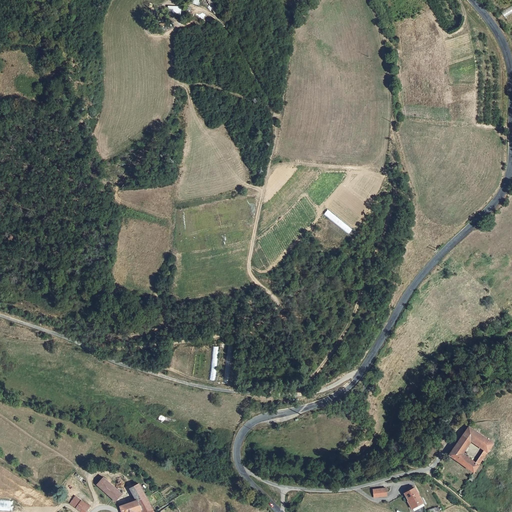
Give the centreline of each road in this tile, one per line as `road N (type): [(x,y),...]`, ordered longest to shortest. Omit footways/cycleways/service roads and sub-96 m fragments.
road 1 (secondary): [(278,511),(242,474),(237,449),(244,431),(348,387),(412,288),(486,211),(507,177),(507,59),(470,0)]
road 2 (track): [(82,346),(126,349),(251,327),(277,303),(249,267),(274,117),(240,45),(215,15)]
road 3 (track): [(511,316),(422,365),(368,452),(349,468),(352,477),(398,462),(419,470)]
road 4 (track): [(296,395),(353,316),(391,212),(395,192),(385,174)]
